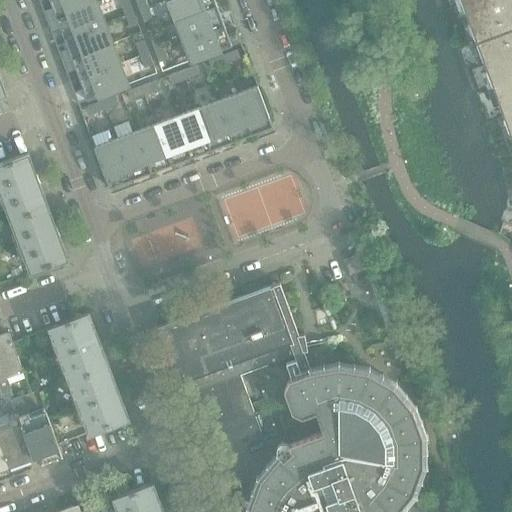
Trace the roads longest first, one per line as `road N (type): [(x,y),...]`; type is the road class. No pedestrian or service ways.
road 1 (residential): [(119,292),(144,295),(329,225),(331,208),(308,148)]
road 2 (residential): [(96,227),(308,148)]
road 3 (residential): [(0,505),(173,446)]
road 4 (residential): [(173,446),(119,292)]
road 5 (residential): [(308,148),(253,0)]
road 6 (residential): [(96,227),(50,109)]
